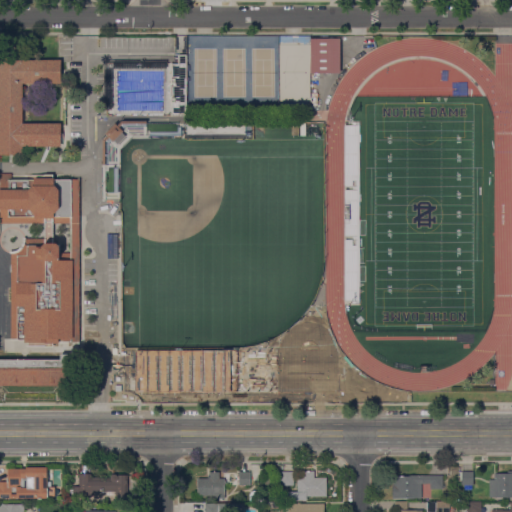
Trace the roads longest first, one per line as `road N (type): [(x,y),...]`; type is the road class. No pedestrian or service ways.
road 1 (secondary): [(511,433),(0,433)]
road 2 (residential): [(511,17),(149,16)]
road 3 (residential): [(149,16),(0,16)]
